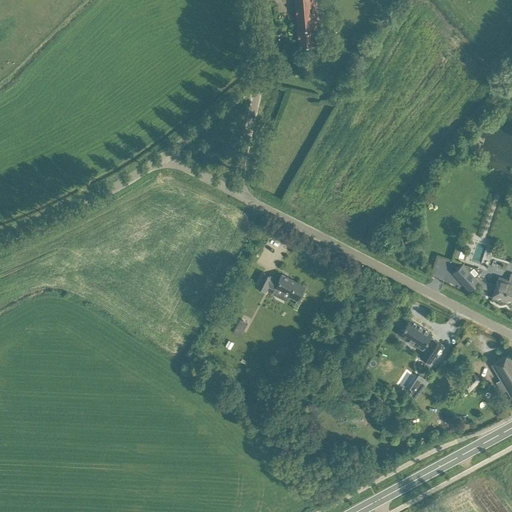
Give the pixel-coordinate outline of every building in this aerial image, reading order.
[(314,0),(294,0),(299,45),(315,43),(314,29),(317,29),(314,0)] [(456,255),(465,257),(467,249),(458,247),(456,255)] [(463,263),(453,272),(469,290),(479,282),(475,277),(463,263)] [(289,295),(297,299),(304,285),(282,274),(279,280),(262,272),(256,285),(265,290),(268,285),(275,288),(276,286),(290,293),(289,295)] [(479,282),(484,288),(494,291),(492,297),(511,303),(511,273),(509,280),(498,277),(495,285),(484,282),(477,274),(475,277),(479,282)] [(236,328),(243,331),(248,322),(241,318),(236,328)] [(432,333),(409,318),(399,333),(422,347),(423,347),(426,349),(421,357),(429,362),(442,343),(433,338),(432,340),(429,338),(432,333)] [(511,360),(508,353),(491,363),(501,379),(502,381),(505,386),(507,389),(511,397),(511,360)] [(470,391),(481,380),(472,370),(460,381),(470,391)] [(412,389),(409,393),(416,397),(419,393),(412,389)]
